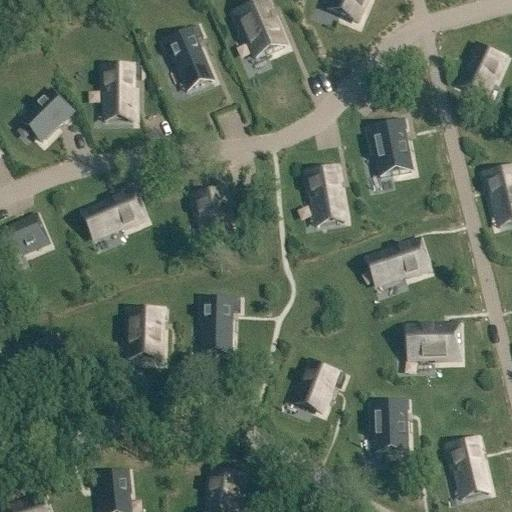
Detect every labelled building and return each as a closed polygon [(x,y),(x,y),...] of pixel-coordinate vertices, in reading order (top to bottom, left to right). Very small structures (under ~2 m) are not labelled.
[(333,0),(328,13),(357,25),(362,14),(368,0),(333,0)] [(265,2),(235,15),(246,40),(246,39),(255,61),(284,49),(279,38),(280,37),(265,2)] [(190,32),(164,43),(175,68),(183,86),(208,75),(205,68),(205,67),(195,44),(203,41),(198,29),(190,32)] [(463,84),(461,89),(486,100),(493,85),(504,61),(478,49),(463,84)] [(105,96),(105,115),(132,115),(132,107),(133,107),(133,81),(141,81),(141,69),(133,69),(104,69),(104,96),(105,96)] [(34,114),(22,125),(42,144),(45,141),(46,141),(72,114),(52,94),(33,113),(34,114)] [(401,125),(370,131),(375,157),(376,157),(380,180),(411,174),(408,162),(409,162),(401,125)] [(335,170),(307,175),(312,202),(315,221),(342,216),(341,208),(335,170)] [(511,170),(485,177),(495,214),(497,221),(511,217),(511,170)] [(222,192),(194,198),(200,224),(203,240),(230,234),(229,229),(222,192)] [(99,211),(92,214),(103,240),(121,232),(145,222),(134,196),(99,211)] [(3,235),(0,236),(0,243),(9,263),(23,257),(24,257),(48,246),(37,220),(2,235),(3,235)] [(384,258),(376,261),(385,287),(404,280),(404,281),(429,272),(420,245),(384,258)] [(203,328),(203,348),(230,348),(230,340),(231,340),(232,302),(203,301),(203,328)] [(129,339),(129,363),(160,363),(161,351),(162,313),(130,312),(129,339)] [(421,331),(409,332),(410,363),(433,363),(460,362),(459,330),(421,331)] [(31,352),(13,360),(24,385),(32,382),(67,367),(56,341),(31,352)] [(302,391),(296,406),(321,416),(323,411),(324,411),(337,376),(311,366),(301,391),(302,391)] [(405,405),(373,406),(374,433),(375,457),(407,455),(406,443),(405,405)] [(476,443),(449,449),(455,475),(460,494),(486,488),(485,480),(476,443)] [(209,501),(207,511),(235,511),(240,478),(213,474),(209,501)] [(98,478),(90,479),(91,491),(99,490),(101,511),(129,511),(128,502),(129,502),(126,475),(98,478)] [(47,511),(44,501),(10,511),(47,511)]
